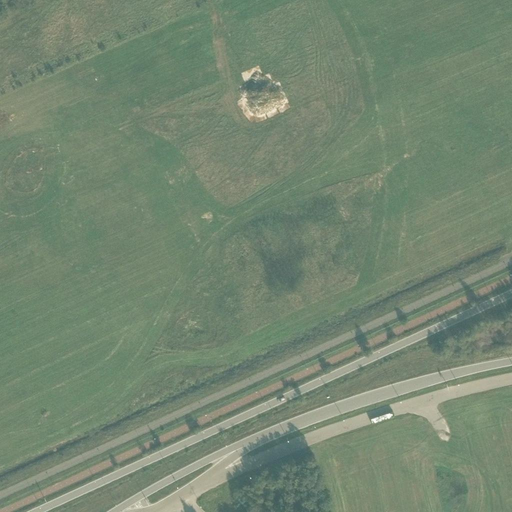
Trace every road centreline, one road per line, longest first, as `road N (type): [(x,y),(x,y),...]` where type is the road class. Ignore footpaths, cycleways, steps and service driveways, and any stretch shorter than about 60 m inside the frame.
road 1 (secondary): [(511,296),(39,511)]
road 2 (unclassified): [(176,501),(363,420),(511,380)]
road 3 (secondary): [(269,434),(511,362)]
road 4 (secondary): [(119,511),(269,434)]
